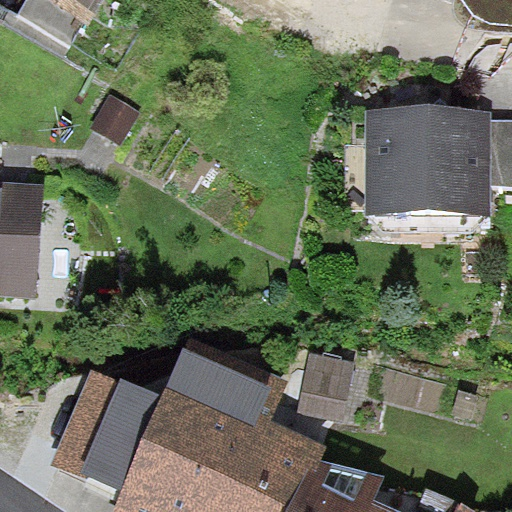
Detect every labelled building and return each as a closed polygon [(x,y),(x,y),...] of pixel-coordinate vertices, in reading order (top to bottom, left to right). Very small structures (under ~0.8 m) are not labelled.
[(27,0),(18,15),(70,46),(97,0),(27,0)] [(109,95),(91,127),(120,144),(139,112),(109,95)] [(493,111),(367,111),(368,220),(486,219),(486,187),(511,187),(511,118),(493,118),(493,111)] [(45,183),(0,179),(0,294),(37,298),(45,183)] [(331,461),(266,432),(288,385),(209,350),(174,428),(135,511),(308,511),(320,485),(331,461)] [(310,354),(300,410),(342,418),(352,362),(310,354)] [(135,511),(174,428),(94,391),(53,482),(119,511),(135,511)] [(379,511),(320,485),(308,511),(379,511)]
